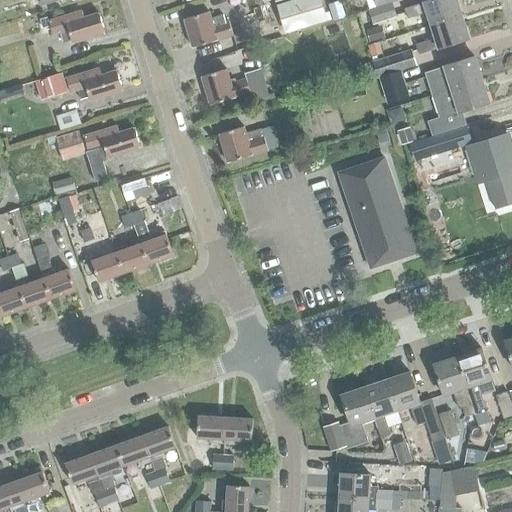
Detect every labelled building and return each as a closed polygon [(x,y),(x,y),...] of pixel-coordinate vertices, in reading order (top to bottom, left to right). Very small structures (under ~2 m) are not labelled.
[(12,16),(47,8),(44,0),(19,0),(9,2),(12,16)] [(320,0),(303,0),(281,7),(289,34),(327,22),(320,0)] [(334,19),(345,16),(340,0),(329,3),(334,19)] [(425,12),(429,25),(461,16),(455,0),(432,0),(404,9),(407,18),(425,12)] [(367,12),(371,24),(394,17),(390,5),(367,12)] [(81,12),(48,22),(46,14),(20,22),(24,35),(39,30),(40,35),(51,32),(52,36),(68,31),(71,42),(104,33),(98,14),(83,18),(81,12)] [(183,20),(192,48),(232,36),(228,23),(226,24),(223,15),(210,19),(208,13),(183,20)] [(461,16),(429,25),(433,38),(415,44),(418,54),(438,48),(438,49),(468,39),(461,16)] [(381,26),(365,31),(369,43),(385,38),(381,26)] [(379,43),(368,46),(371,58),(382,54),(379,43)] [(377,78),(417,66),(412,51),(373,62),(377,78)] [(423,71),(431,94),(480,79),(472,56),(444,66),(444,65),(423,71)] [(66,79),(70,92),(78,90),(81,101),(89,98),(89,100),(122,90),(116,71),(101,75),(99,68),(66,79)] [(201,77),(209,106),(249,93),(245,80),(230,84),(226,70),(201,77)] [(62,74),(47,78),(35,82),(41,102),(68,93),(64,79),(62,74)] [(402,74),(378,81),(387,107),(410,100),(402,74)] [(488,103),(480,79),(431,94),(439,118),(427,122),(432,136),(466,125),(462,112),(488,103)] [(22,86),(0,93),(0,102),(25,95),(22,86)] [(273,94),(256,100),(259,109),(276,104),(273,94)] [(57,115),(61,129),(80,123),(76,109),(57,115)] [(274,125),(244,134),(242,127),(218,134),(226,162),(266,150),(267,151),(280,147),(274,125)] [(103,162),(107,161),(106,158),(140,148),(134,129),(117,134),(115,127),(81,137),(86,151),(103,146),(103,148),(86,153),(95,183),(108,179),(103,162)] [(467,127),(410,145),(415,160),(471,143),(467,127)] [(397,132),(401,146),(414,141),(411,131),(410,128),(397,132)] [(86,154),(79,132),(56,139),(63,161),(86,154)] [(386,133),(377,136),(379,144),(388,141),(386,133)] [(511,176),(511,173),(511,172),(511,156),(504,133),(470,144),(482,182),(486,180),(495,209),(496,209),(496,208),(511,202),(511,176)] [(415,252),(383,158),(339,174),(371,268),(415,252)] [(75,190),(72,178),(52,184),(55,195),(75,190)] [(121,187),(126,202),(149,195),(144,179),(121,187)] [(9,213),(19,243),(29,240),(19,210),(9,213)] [(134,226),(144,222),(140,211),(130,214),(134,223),(134,226)] [(121,218),(125,229),(134,226),(134,223),(130,214),(121,218)] [(148,266),(173,257),(165,236),(152,240),(145,222),(144,222),(134,226),(140,244),(148,266)] [(85,243),(95,240),(91,228),(81,232),(85,243)] [(39,236),(29,240),(36,261),(37,260),(47,257),(39,236)] [(140,244),(127,249),(126,245),(115,249),(116,253),(124,275),(148,266),(140,244)] [(103,258),(101,254),(90,258),(99,283),(124,275),(116,253),(103,258)] [(22,266),(18,255),(9,257),(8,258),(12,269),(13,269),(22,266)] [(68,270),(54,275),(53,271),(52,272),(47,257),(37,260),(36,261),(43,279),(51,301),(75,292),(68,270)] [(8,258),(0,260),(0,264),(3,273),(12,269),(8,258)] [(43,279),(30,284),(23,265),(22,266),(13,269),(12,269),(19,288),(26,309),(51,301),(43,279)] [(0,290),(0,313),(2,318),(26,309),(19,288),(5,293),(4,289),(0,290)] [(473,413),(477,424),(489,420),(481,395),(483,394),(480,383),(490,380),(481,350),(456,358),(473,413)] [(457,390),(465,415),(473,413),(456,358),(433,365),(442,395),(457,390)] [(410,373),(387,381),(397,411),(409,407),(416,426),(426,423),(431,437),(440,434),(429,401),(420,404),(410,373)] [(365,388),(375,419),(381,438),(391,434),(385,415),(397,411),(387,381),(365,388)] [(375,419),(365,388),(342,395),(350,423),(340,426),(339,424),(326,429),(333,451),(348,446),(349,449),(368,443),(362,423),(375,419)] [(496,396),(503,419),(511,415),(511,408),(507,392),(496,396)] [(459,436),(451,412),(439,415),(448,440),(459,436)] [(198,416),(196,438),(224,439),(225,418),(198,416)] [(233,456),(235,456),(236,440),(251,441),(253,420),(225,418),(224,439),(223,455),(224,455),(233,456)] [(161,453),(175,448),(167,428),(141,437),(149,457),(154,472),(163,469),(166,468),(161,453)] [(116,446),(123,466),(137,461),(142,476),(145,475),(154,472),(149,457),(141,437),(116,446)] [(502,441),(493,444),(495,453),(504,451),(502,441)] [(406,442),(394,446),(400,465),(413,461),(406,442)] [(116,446),(90,455),(98,475),(103,490),(112,487),(115,486),(110,471),(123,466),(116,446)] [(86,479),(91,494),(94,494),(103,490),(98,475),(90,455),(64,464),(72,484),(86,479)] [(222,469),(223,455),(214,455),(213,455),(212,469),(222,469)] [(224,455),(223,455),(222,469),(232,470),(232,469),(233,456),(224,455)] [(480,492),(475,467),(462,469),(468,495),(480,492)] [(163,469),(154,472),(159,485),(168,482),(163,469)] [(468,495),(462,469),(450,472),(455,497),(468,495)] [(39,511),(34,498),(49,493),(42,472),(16,482),(23,502),(26,511),(39,511)] [(149,489),(159,485),(154,472),(145,475),(149,489)] [(454,509),(455,497),(450,472),(443,473),(440,509),(454,509)] [(379,491),(379,488),(369,488),(370,476),(340,474),(339,498),(377,500),(377,491),(379,491)] [(0,487),(0,510),(12,506),(13,511),(26,511),(23,502),(16,482),(0,487)] [(247,511),(249,487),(227,486),(225,511),(247,511)] [(103,490),(108,503),(117,500),(112,487),(103,490)] [(94,494),(97,503),(98,507),(108,503),(103,490),(94,494)] [(377,491),(377,500),(391,501),(391,492),(379,491),(377,491)] [(367,511),(368,511),(376,511),(377,511),(378,509),(376,509),(377,500),(339,498),(338,511),(367,511)] [(391,501),(377,500),(376,509),(378,509),(391,510),(400,511),(400,501),(391,501)] [(50,505),(52,511),(66,511),(62,501),(50,505)] [(196,511),(202,511),(209,511),(210,502),(196,502),(196,511)] [(497,511),(500,511),(511,509),(510,503),(496,507),(497,511)]
